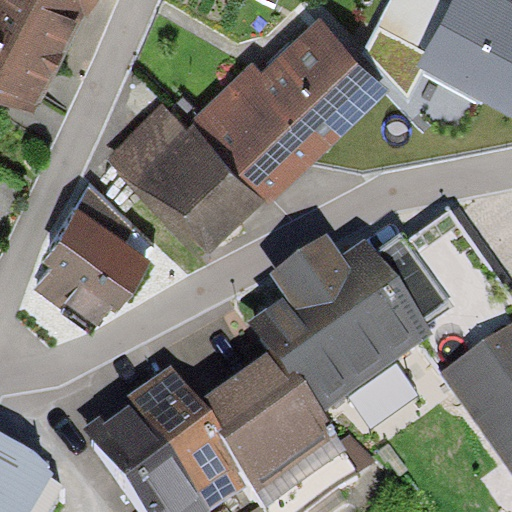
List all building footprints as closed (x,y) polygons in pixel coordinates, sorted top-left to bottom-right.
[(80,0),(0,0),(0,98),(23,110),(80,0)] [(460,0),(417,0),(452,17),(460,0)] [(400,19),(358,63),(383,88),(409,113),(452,70),(400,19)] [(183,124),(265,206),(383,88),(358,63),(315,20),(252,83),(238,69),(183,124)] [(265,206),(183,124),(155,96),(90,161),(201,270),(265,206)] [(106,328),(149,256),(76,213),(33,285),(106,328)] [(256,363),(309,441),(431,364),(358,248),(233,326),(256,363)] [(511,336),(431,395),(511,505),(511,504),(511,336)] [(309,441),(256,363),(188,405),(244,494),(255,511),(296,511),(337,486),(309,441)] [(146,427),(200,511),(215,511),(244,494),(188,405),(170,377),(131,402),(146,427)] [(200,511),(146,427),(99,456),(134,511),(200,511)] [(0,460),(0,511),(37,511),(51,490),(0,460)]
